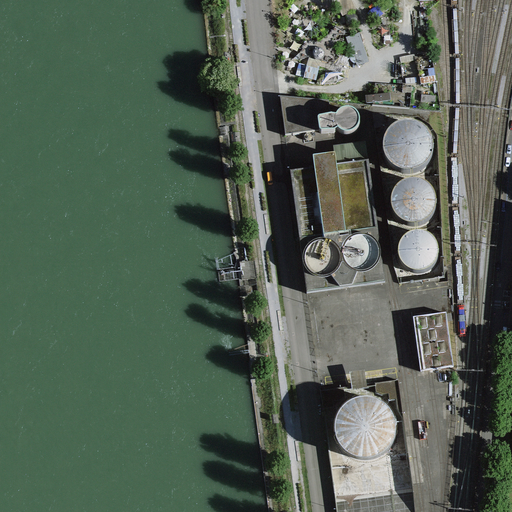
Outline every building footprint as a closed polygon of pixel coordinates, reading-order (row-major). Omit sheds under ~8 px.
[(339,0),(323,0),(324,9),(340,7),(339,0)] [(301,56),(299,64),(316,70),(319,62),(301,56)] [(316,70),(299,64),(295,76),(312,81),(316,70)] [(431,69),(415,71),(417,85),(433,83),(431,69)] [(410,87),(398,86),(397,93),(409,94),(410,87)] [(361,97),(361,105),(386,102),(385,94),(361,97)] [(334,133),(338,130),(339,132),(343,134),(348,135),(352,134),(356,131),(359,128),(360,123),(359,117),(356,113),(351,111),(346,110),(342,111),(338,114),(336,117),(332,116),(331,116),(328,101),(280,97),(285,135),(319,131),(320,133),(322,133),(334,133)] [(385,127),(383,114),(373,113),(372,113),(375,129),(385,127)] [(383,152),(387,162),(393,168),(400,172),(409,174),(418,172),(425,167),(430,160),(433,150),(432,140),(426,131),(418,126),(407,124),(397,126),(389,133),(384,142),(383,152)] [(333,147),(334,154),(335,165),(368,161),(366,143),(333,147)] [(290,172),(307,293),(385,283),(368,161),(335,165),(334,154),(313,157),(313,158),(314,168),(290,172)] [(391,209),(395,218),(402,223),(410,226),(418,226),(426,223),(432,217),(435,209),(436,201),(433,193),(428,187),(421,183),(417,182),(413,181),(403,184),(396,190),(391,199),(391,209)] [(398,257),(401,265),(407,270),(413,273),(421,273),(428,271),(434,266),(437,260),(438,252),(436,244),(431,238),(425,235),(417,234),(409,236),(402,241),(399,249),(398,257)] [(246,249),(216,253),(218,267),(220,282),(258,279),(255,260),(248,260),(246,249)] [(444,368),(453,367),(446,313),(413,317),(420,371),(429,370),(444,368)] [(402,413),(402,412),(400,398),(398,381),(375,384),(376,386),(375,386),(376,392),(381,395),(389,394),(389,400),(396,399),(397,409),(400,413),(402,413)] [(333,401),(340,400),(345,397),(344,390),(343,388),(321,391),(323,409),(334,408),(333,401)] [(335,434),(339,446),(348,455),(360,460),(366,460),(373,459),(384,454),(392,444),(396,434),(395,423),(391,413),(384,405),(374,400),(363,399),(351,402),(341,410),(335,421),(335,434)]
